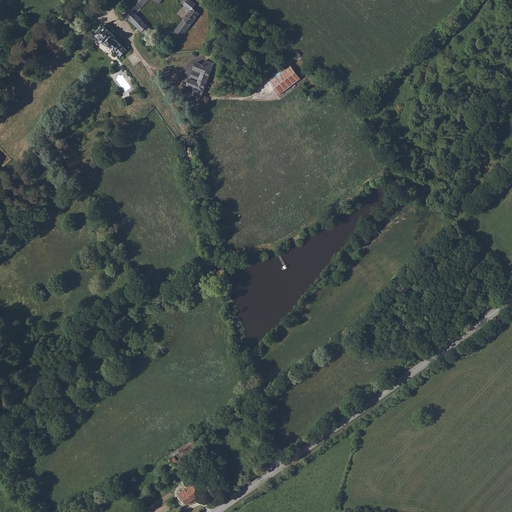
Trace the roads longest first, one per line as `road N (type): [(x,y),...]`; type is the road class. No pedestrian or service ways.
road 1 (unclassified): [(206,17),(215,82),(206,104),(178,127),(275,469)]
road 2 (tertiary): [(275,469),(511,297)]
